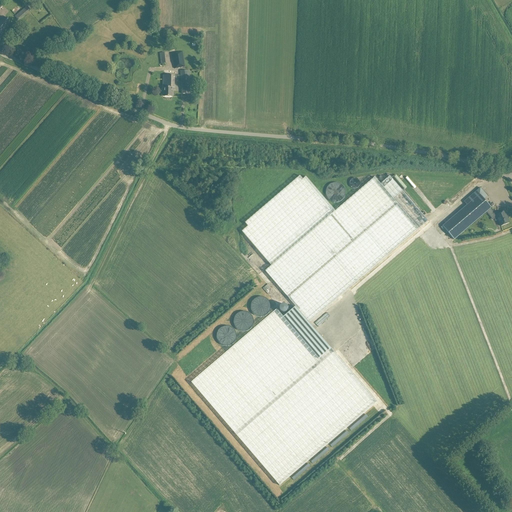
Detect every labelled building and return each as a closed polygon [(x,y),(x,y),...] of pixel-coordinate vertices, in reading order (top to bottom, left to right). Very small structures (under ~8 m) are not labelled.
[(27,6),(15,16),(19,20),(31,10),(27,6)] [(4,17),(0,22),(0,34),(2,35),(11,23),(4,17)] [(185,66),(182,52),(172,53),(175,69),(185,66)] [(190,70),(181,71),(181,81),(182,94),(190,93),(190,89),(189,77),(190,77),(190,70)] [(164,76),(164,82),(163,87),(164,87),(164,96),(172,97),(173,90),(174,90),(174,85),(175,77),(164,76)] [(248,226),(242,231),(271,266),(265,271),(295,306),(309,323),(358,281),(428,221),(390,176),(381,184),(374,177),(335,211),(306,176),(303,179),(300,176),(245,222),(248,226)] [(349,183),(350,184),(350,185),(350,186),(351,187),(352,188),(353,188),(354,188),(355,188),(356,188),(357,188),(358,187),(359,186),(359,185),(360,185),(360,184),(360,183),(360,182),(360,181),(359,181),(359,180),(358,179),(357,178),(356,178),(355,178),(354,178),(353,178),(352,178),(352,179),(351,179),(351,180),(350,180),(350,181),(350,182),(349,183)] [(326,190),(325,193),(326,195),(327,197),(328,199),(330,201),(333,202),(336,203),(338,202),(340,201),(342,200),(344,198),(345,195),(345,193),(345,190),(344,187),(342,185),(340,184),(338,183),(336,183),(333,183),(330,184),(328,186),(327,188),(326,190)] [(467,205),(442,226),(446,230),(454,240),(486,212),(491,218),(492,219),(494,218),(495,221),(498,220),(501,226),(505,225),(509,223),(507,218),(504,212),(496,215),(496,213),(493,214),(493,212),(493,211),(491,209),(491,208),(484,200),(488,197),(480,188),(464,202),(467,205)] [(270,313),(270,298),(254,298),(254,313),(270,313)] [(277,309),(191,382),(279,485),(377,402),(318,333),(309,323),(295,306),(291,310),(283,317),(277,309)] [(248,332),(254,316),(239,310),(234,324),(241,326),(240,329),(248,332)] [(234,342),(235,327),(219,327),(219,342),(234,342)]
